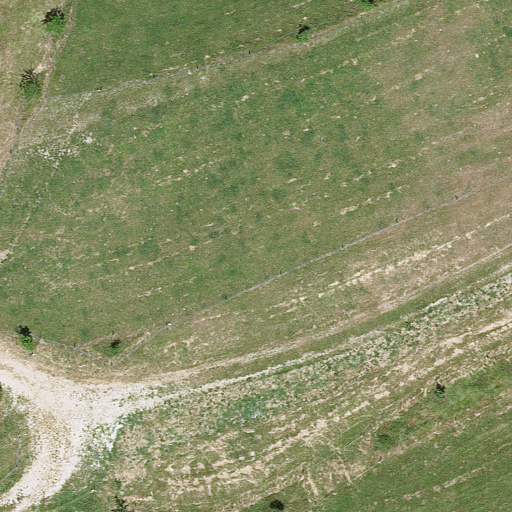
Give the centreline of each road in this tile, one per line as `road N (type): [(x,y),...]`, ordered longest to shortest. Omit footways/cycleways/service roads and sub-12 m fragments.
road 1 (track): [(52,415),(334,343),(511,260)]
road 2 (track): [(0,367),(45,399),(56,445),(33,495),(1,511)]
